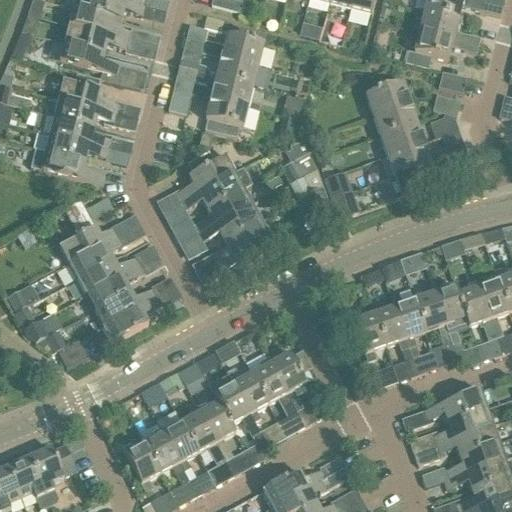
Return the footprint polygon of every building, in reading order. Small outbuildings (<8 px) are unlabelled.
[(113,23),(113,24),(120,25),(122,16),(144,21),(146,13),(95,0),(83,0),(80,13),(79,15),(113,23)] [(95,0),(146,13),(166,18),(169,6),(146,1),(145,3),(133,0),(95,0)] [(328,8),(330,0),(308,0),(308,3),(328,8)] [(349,13),(351,0),(330,0),(328,8),(349,13)] [(371,19),(375,0),(351,0),(349,13),(371,19)] [(427,0),(426,3),(423,15),(457,23),(460,11),(501,21),(503,12),(462,2),(452,0),(427,0)] [(452,0),(462,2),(503,12),(505,5),(484,0),(452,0)] [(79,15),(80,13),(71,11),(67,31),(157,53),(160,41),(131,34),(130,37),(110,32),(113,24),(113,23),(79,15)] [(452,45),(478,51),(480,43),(454,36),(457,23),(423,15),(420,27),(418,36),(452,45)] [(189,30),(184,52),(202,56),(204,48),(204,45),(218,49),(223,50),(220,61),(257,70),(263,49),(264,49),(266,40),(249,36),(232,31),(230,41),(189,30)] [(154,65),(157,53),(67,31),(62,49),(103,59),(106,50),(125,55),(125,57),(154,65)] [(476,59),(478,51),(452,45),(418,36),(413,57),(408,55),(405,67),(428,73),(431,62),(447,66),(450,52),(476,59)] [(101,67),(103,59),(62,49),(57,67),(101,78),(100,84),(143,95),(147,77),(120,71),(120,72),(101,67)] [(220,61),(215,82),(252,91),(257,70),(220,61)] [(181,65),(179,72),(197,77),(199,69),(181,65)] [(197,77),(179,72),(177,80),(177,81),(195,85),(197,77)] [(462,98),(466,83),(442,76),(438,92),(462,98)] [(247,112),(252,91),(215,82),(210,102),(247,112)] [(108,107),(99,105),(102,96),(62,86),(57,105),(137,125),(140,113),(109,104),(108,107)] [(372,121),(408,108),(401,88),(365,100),(372,121)] [(456,121),(460,105),(437,100),(432,115),(456,121)] [(511,125),(511,102),(505,101),(500,123),(511,125)] [(242,133),(247,112),(210,102),(205,124),(242,133)] [(135,136),(137,125),(57,105),(53,122),(94,132),(96,124),(104,126),(103,129),(135,136)] [(170,106),(168,115),(185,119),(188,110),(170,106)] [(380,141),(415,129),(408,108),(372,121),(380,141)] [(38,118),(33,136),(36,136),(49,140),(111,155),(128,159),(130,150),(92,141),(94,132),(53,122),(38,118)] [(459,136),(455,126),(443,123),(430,127),(436,144),(442,142),(459,136)] [(387,161),(422,149),(415,129),(380,141),(387,161)] [(32,154),(34,155),(85,167),(88,158),(109,164),(111,155),(49,140),(36,136),(32,154)] [(449,162),(466,156),(459,136),(442,142),(449,162)] [(209,156),(213,141),(202,138),(198,154),(209,156)] [(289,158),(284,157),(290,167),(294,165),(307,158),(314,155),(310,144),(291,150),(289,158)] [(429,169),(422,149),(421,149),(387,161),(394,182),(429,169)] [(83,177),(85,167),(34,155),(29,173),(102,191),(104,182),(83,177)] [(469,164),(466,156),(449,162),(451,170),(469,164)] [(317,175),(307,158),(294,165),(290,167),(299,184),(305,181),(317,175)] [(185,191),(156,207),(162,218),(178,209),(178,208),(234,178),(224,160),(188,180),(193,190),(186,194),(185,191)] [(394,182),(378,187),(385,207),(398,203),(401,202),(436,190),(429,169),(394,182)] [(178,208),(178,209),(182,217),(201,206),(206,214),(242,193),(251,189),(242,174),(234,178),(178,208)] [(299,184),(293,187),(302,203),(308,200),(314,197),(323,192),(317,175),(305,181),(299,184)] [(343,200),(340,190),(328,194),(331,204),(343,200)] [(329,209),(323,192),(314,197),(308,200),(317,215),(329,209)] [(195,240),(251,209),(242,193),(206,214),(210,221),(190,232),(195,240)] [(350,220),(343,200),(331,204),(338,224),(350,220)] [(223,245),(260,225),(251,209),(195,240),(200,248),(219,237),(223,245)] [(67,269),(140,229),(134,220),(106,235),(107,236),(100,240),(95,232),(58,252),(67,269)] [(197,280),(269,241),(260,225),(223,245),(227,253),(223,255),(222,253),(191,270),(197,280)] [(118,255),(145,240),(140,229),(67,269),(76,285),(113,264),(108,257),(116,253),(118,255)] [(269,241),(197,280),(203,290),(238,271),(241,277),(278,257),(269,241)] [(85,301),(141,270),(137,262),(117,273),(113,264),(76,285),(85,301)] [(93,316),(130,296),(126,289),(146,278),(141,270),(85,301),(93,316)] [(511,278),(495,285),(507,318),(511,316),(511,278)] [(495,285),(476,292),(500,361),(509,358),(503,341),(500,331),(499,331),(496,322),(507,318),(495,285)] [(453,290),(433,297),(448,339),(452,349),(458,366),(465,364),(459,347),(460,346),(456,337),(468,333),(455,299),(457,299),(453,290)] [(476,292),(457,299),(455,299),(468,333),(481,328),(484,336),(487,346),(488,346),(494,363),(500,361),(476,292)] [(102,332),(158,301),(154,293),(134,304),(130,296),(93,316),(102,332)] [(8,302),(16,317),(27,311),(18,296),(8,302)] [(433,297),(413,305),(424,338),(438,333),(441,342),(448,339),(433,297)] [(158,301),(102,332),(111,348),(148,328),(144,320),(163,309),(158,301)] [(402,308),(393,312),(405,345),(408,354),(416,351),(413,342),(424,338),(413,305),(402,308)] [(386,314),(373,319),(385,353),(398,348),(405,345),(393,312),(386,314)] [(24,333),(33,328),(25,313),(16,317),(24,333)] [(373,357),(385,353),(373,319),(353,327),(365,360),(367,367),(376,364),(373,357)] [(38,326),(23,335),(26,341),(35,348),(46,342),(38,326)] [(398,348),(410,383),(417,380),(411,364),(408,354),(405,345),(398,348)] [(458,366),(452,349),(444,352),(450,369),(458,366)] [(277,365),(269,369),(304,433),(311,428),(293,395),(305,389),(300,379),(311,373),(301,356),(290,362),(288,359),(277,365)] [(419,361),(411,364),(417,380),(425,377),(419,361)] [(262,373),(250,380),(266,410),(279,403),(298,436),(304,433),(269,369),(262,373)] [(234,375),(226,379),(253,428),(261,424),(256,415),(266,410),(250,380),(240,385),(234,375)] [(364,380),(370,397),(385,391),(379,375),(364,380)] [(213,400),(217,408),(229,430),(230,430),(242,423),(260,457),(266,453),(253,428),(226,379),(207,390),(213,400)] [(402,425),(406,437),(434,427),(433,423),(445,419),(448,427),(449,427),(487,413),(480,395),(402,423),(402,425)] [(207,414),(199,418),(234,481),(241,478),(222,443),(234,437),(230,430),(229,430),(217,408),(207,414)] [(437,436),(409,446),(413,458),(432,452),(493,430),(487,413),(449,427),(448,427),(451,436),(439,440),(437,436)] [(155,427),(156,430),(161,439),(187,486),(196,502),(204,498),(185,464),(196,458),(180,428),(174,417),(155,427)] [(193,421),(180,428),(196,458),(209,451),(227,485),(234,481),(199,418),(193,421)] [(137,440),(142,449),(158,478),(171,471),(189,506),(196,502),(187,486),(161,439),(156,430),(137,440)] [(432,452),(413,458),(418,471),(446,461),(445,457),(457,453),(460,461),(499,448),(493,430),(432,452)] [(441,473),(421,480),(426,492),(444,486),(505,465),(499,448),(460,461),(462,470),(442,477),(441,473)] [(148,484),(158,478),(142,449),(124,459),(145,497),(153,493),(148,484)] [(51,453),(28,463),(49,511),(56,508),(58,503),(51,489),(64,484),(64,482),(76,477),(64,451),(52,457),(51,453)] [(269,511),(270,511),(345,472),(339,462),(319,472),(320,475),(303,485),(298,476),(261,496),(269,511)] [(28,463),(6,473),(20,503),(33,497),(39,511),(46,511),(49,511),(28,463)] [(472,495),(511,481),(505,465),(444,486),(447,494),(469,487),(472,495)] [(331,494),(351,483),(345,472),(270,511),(307,511),(315,508),(311,500),(329,490),(331,494)] [(9,511),(7,509),(20,503),(6,473),(0,475),(0,511),(9,511)] [(478,511),(511,500),(511,485),(511,481),(472,495),(475,503),(466,506),(465,502),(436,511),(478,511)] [(345,511),(362,503),(356,493),(330,508),(331,510),(327,511),(317,511),(315,508),(307,511),(345,511)] [(511,511),(511,500),(478,511),(511,511)] [(163,511),(158,502),(150,507),(152,511),(163,511)] [(366,511),(362,503),(345,511),(366,511)]
